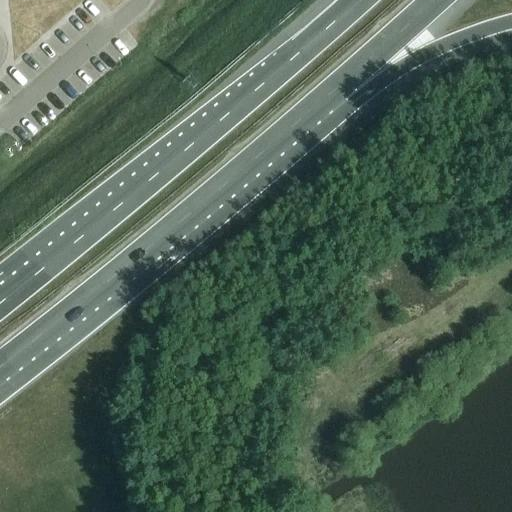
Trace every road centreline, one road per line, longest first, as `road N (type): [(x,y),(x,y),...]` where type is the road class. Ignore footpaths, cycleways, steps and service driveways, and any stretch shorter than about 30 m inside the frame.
road 1 (motorway): [(361,0),(0,303)]
road 2 (motorway): [(0,364),(335,90)]
road 3 (motorway): [(335,90),(511,25)]
road 4 (motorway): [(335,90),(436,0)]
